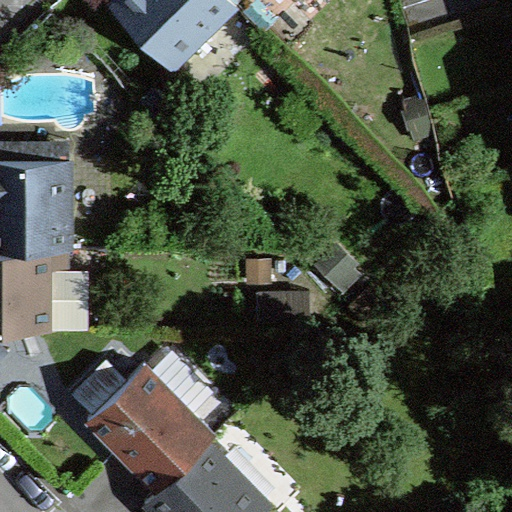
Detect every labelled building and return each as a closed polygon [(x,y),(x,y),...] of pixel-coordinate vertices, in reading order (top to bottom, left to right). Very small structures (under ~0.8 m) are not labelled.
[(111,0),(173,63),(236,0),(111,0)] [(0,243),(50,244),(71,244),(71,153),(0,153),(0,243)] [(0,243),(0,324),(50,324),(50,244),(0,243)] [(209,435),(216,430),(145,358),(89,413),(125,451),(159,486),(209,435)] [(159,486),(147,498),(160,511),(259,511),(272,500),(209,435),(159,486)]
